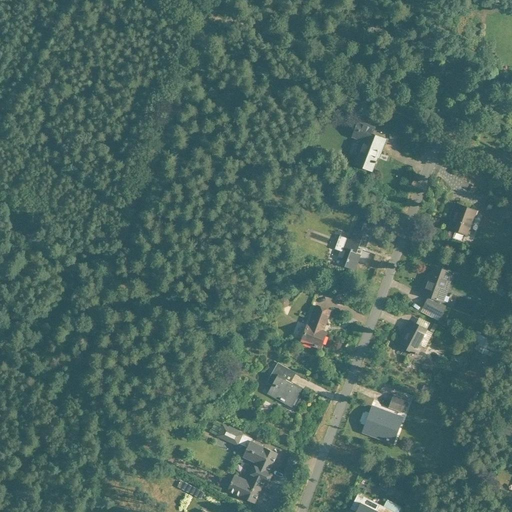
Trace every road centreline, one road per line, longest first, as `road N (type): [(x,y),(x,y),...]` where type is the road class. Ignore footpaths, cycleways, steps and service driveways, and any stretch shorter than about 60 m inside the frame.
road 1 (unclassified): [(302,511),(442,134)]
road 2 (track): [(429,128),(207,6)]
